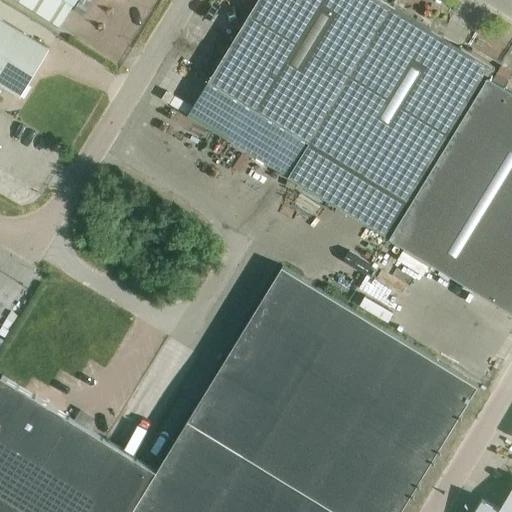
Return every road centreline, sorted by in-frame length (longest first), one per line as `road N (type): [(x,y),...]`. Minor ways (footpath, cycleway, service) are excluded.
road 1 (unclassified): [(0,227),(32,229),(55,205),(183,0)]
road 2 (unclassified): [(428,511),(511,373)]
